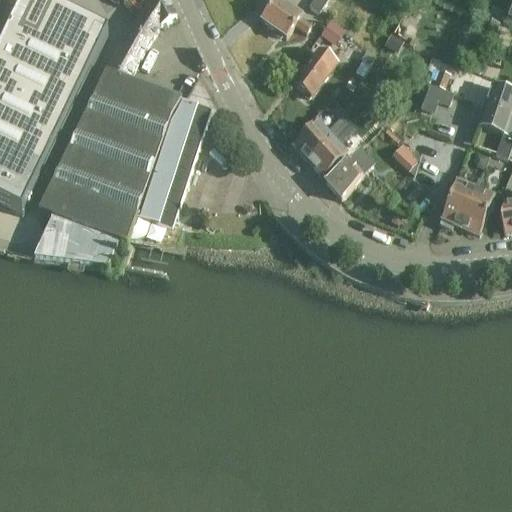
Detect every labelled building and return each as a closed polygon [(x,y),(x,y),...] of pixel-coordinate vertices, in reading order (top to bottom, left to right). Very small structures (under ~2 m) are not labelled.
[(177,21),(165,0),(158,0),(149,5),(150,7),(139,24),(113,64),(38,217),(52,222),(33,263),(109,274),(119,246),(127,249),(128,245),(136,223),(171,122),(182,105),(129,86),(149,49),(161,31),(177,21)] [(330,3),(324,0),(316,0),(308,11),(319,18),(330,3)] [(511,0),(510,0),(502,25),(511,28),(511,0)] [(26,1),(0,55),(0,210),(21,221),(108,40),(26,1)] [(302,21),(277,3),(261,25),(286,43),(295,30),(306,38),(312,31),(300,23),(302,21)] [(318,55),(293,90),(311,104),(337,69),(318,55)] [(511,97),(492,90),(485,110),(511,119),(511,97)] [(136,223),(128,245),(129,245),(130,246),(131,246),(132,246),(139,246),(140,245),(144,243),(147,239),(151,228),(172,235),(175,228),(178,229),(178,219),(180,212),(183,202),(197,159),(199,155),(202,144),(206,132),(211,117),(183,108),(174,124),(140,225),(136,223)] [(511,119),(485,110),(478,131),(502,139),(495,160),(507,164),(511,150),(511,119)] [(317,129),(293,152),(295,154),(297,157),(308,168),(332,145),(331,144),(345,133),(349,129),(342,121),(324,137),(317,129)] [(332,145),(308,168),(318,179),(321,182),(323,184),(347,161),(338,152),(356,135),(349,129),(345,133),(331,144),(332,145)] [(348,166),(325,187),(342,205),(363,182),(374,172),(359,155),(348,166)] [(475,197),(479,187),(460,180),(440,231),(452,235),(454,231),(460,233),(475,197)] [(494,204),(475,197),(460,233),(479,241),(494,204)]
